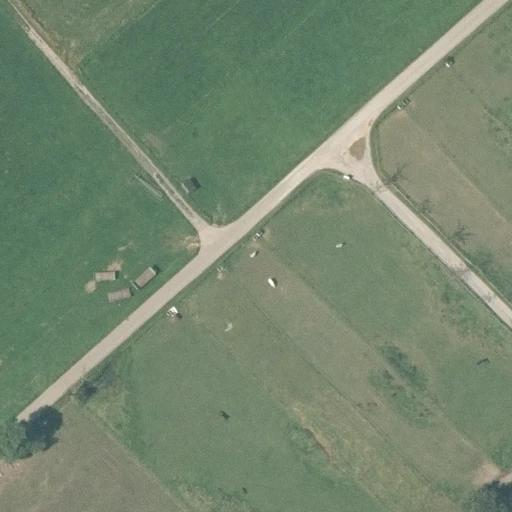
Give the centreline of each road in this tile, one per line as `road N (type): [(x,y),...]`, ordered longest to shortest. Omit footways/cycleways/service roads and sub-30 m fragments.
road 1 (track): [(0,440),(499,0)]
road 2 (track): [(1,0),(217,248)]
